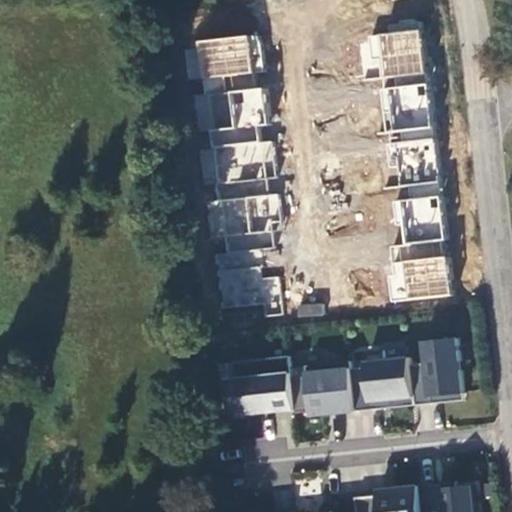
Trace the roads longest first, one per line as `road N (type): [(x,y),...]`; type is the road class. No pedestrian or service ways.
road 1 (residential): [(463,0),(511,391)]
road 2 (residential): [(224,471),(511,439)]
road 3 (residential): [(328,0),(310,21),(306,45),(335,267)]
